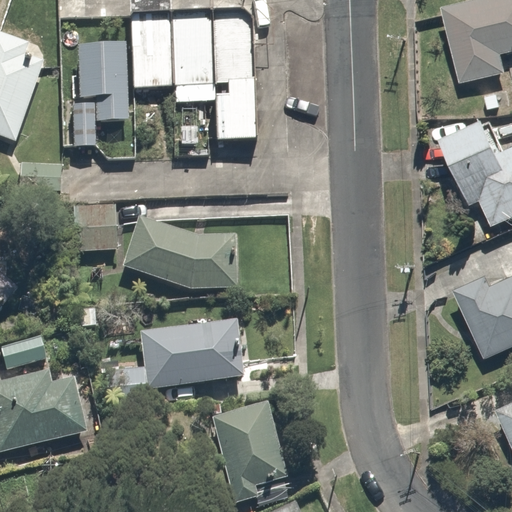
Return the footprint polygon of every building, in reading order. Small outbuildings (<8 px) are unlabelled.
[(465,89),(510,78),(506,60),(511,58),(511,0),(499,0),(447,12),(465,89)] [(260,143),(256,24),(246,14),(215,15),(218,88),(230,87),(230,98),(218,98),(218,104),(220,145),(260,143)] [(218,104),(218,98),(218,88),(215,15),(174,17),(177,90),(177,105),(218,104)] [(177,90),(174,17),(133,18),(135,91),(177,90)] [(0,138),(17,145),(46,64),(28,57),(32,46),(0,34),(0,138)] [(98,124),(131,123),(129,48),(80,49),(81,101),(97,101),(97,107),(98,124)] [(98,124),(97,107),(74,108),(75,150),(99,150),(98,124)] [(496,125),(448,147),(489,236),(511,225),(511,154),(510,155),(496,125)] [(63,194),(64,167),(24,164),(22,191),(63,194)] [(117,212),(74,214),(75,253),(118,252),(117,212)] [(190,296),(231,293),(242,265),(142,225),(124,269),(190,296)] [(0,250),(2,249),(0,247),(0,317),(21,295),(0,274),(0,250)] [(511,270),(454,294),(480,357),(511,343),(511,270)] [(241,386),(238,327),(141,331),(142,369),(98,371),(100,403),(151,401),(150,390),(241,386)] [(50,340),(1,350),(6,374),(55,364),(50,340)] [(52,380),(0,389),(0,453),(88,438),(78,384),(54,389),(52,380)] [(268,414),(210,432),(229,495),(288,477),(268,414)]
